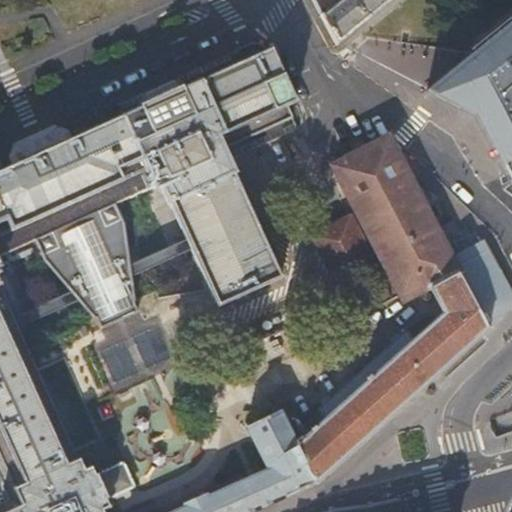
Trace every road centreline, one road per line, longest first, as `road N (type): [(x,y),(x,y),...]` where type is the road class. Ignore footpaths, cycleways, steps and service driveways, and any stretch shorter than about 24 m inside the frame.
road 1 (tertiary): [(475,488),(460,420),(475,392),(511,358)]
road 2 (unknown): [(378,99),(491,0)]
